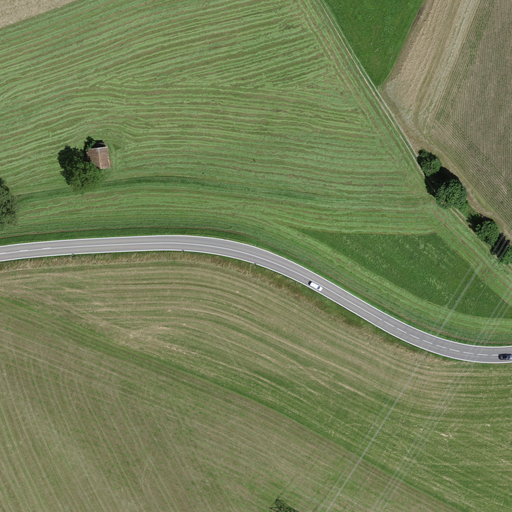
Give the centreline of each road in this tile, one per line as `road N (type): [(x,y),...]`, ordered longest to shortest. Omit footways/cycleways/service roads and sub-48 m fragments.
road 1 (tertiary): [(511,354),(427,342),(288,268),(231,249),(168,242),(0,254)]
road 2 (track): [(319,0),(431,181),(511,269)]
